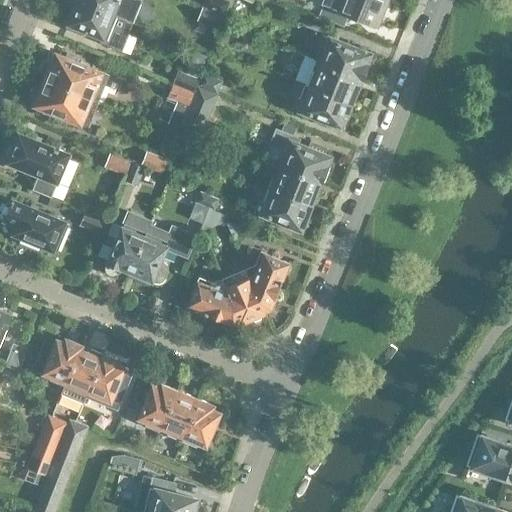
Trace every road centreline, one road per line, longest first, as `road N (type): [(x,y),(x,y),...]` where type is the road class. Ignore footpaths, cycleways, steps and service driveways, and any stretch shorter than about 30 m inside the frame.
road 1 (residential): [(288,388),(445,0)]
road 2 (residential): [(288,388),(0,271)]
road 3 (residential): [(241,511),(288,388)]
